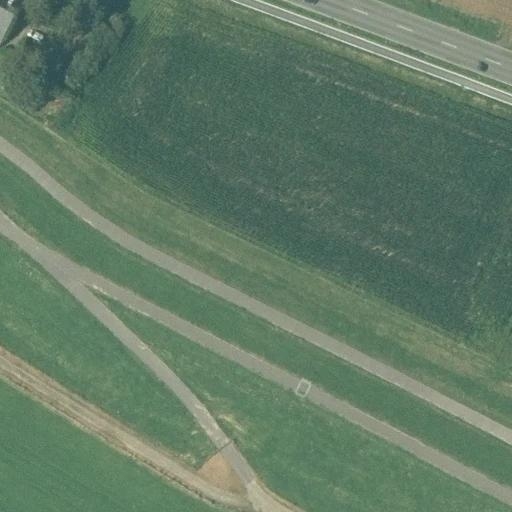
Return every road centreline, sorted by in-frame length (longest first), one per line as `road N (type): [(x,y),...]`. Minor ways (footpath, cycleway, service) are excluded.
road 1 (track): [(0,153),(153,264),(511,442)]
road 2 (track): [(0,229),(153,367),(268,511)]
road 3 (track): [(0,366),(217,494),(269,511)]
road 4 (secondary): [(511,72),(318,0)]
